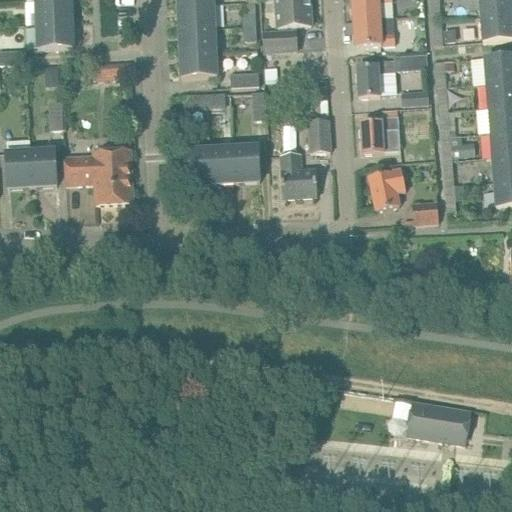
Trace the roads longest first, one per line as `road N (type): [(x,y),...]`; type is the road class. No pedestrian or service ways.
road 1 (track): [(0,358),(78,355),(511,412)]
road 2 (residential): [(159,241),(338,236),(345,226),(331,0)]
road 3 (residential): [(159,241),(147,0)]
road 4 (residential): [(0,241),(159,241)]
